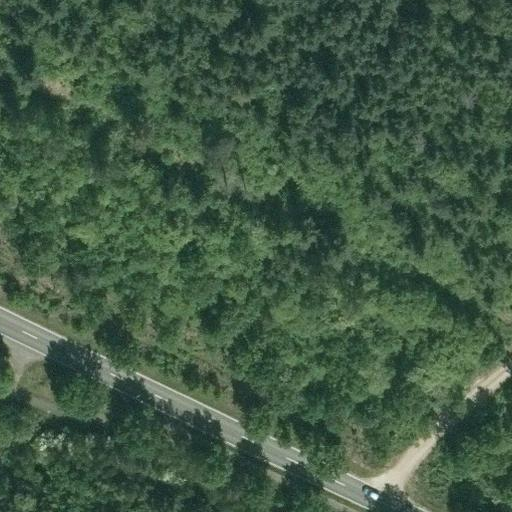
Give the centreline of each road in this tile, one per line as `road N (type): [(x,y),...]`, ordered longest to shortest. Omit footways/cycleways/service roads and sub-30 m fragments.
road 1 (secondary): [(404,511),(0,317)]
road 2 (track): [(387,503),(421,454),(511,369)]
